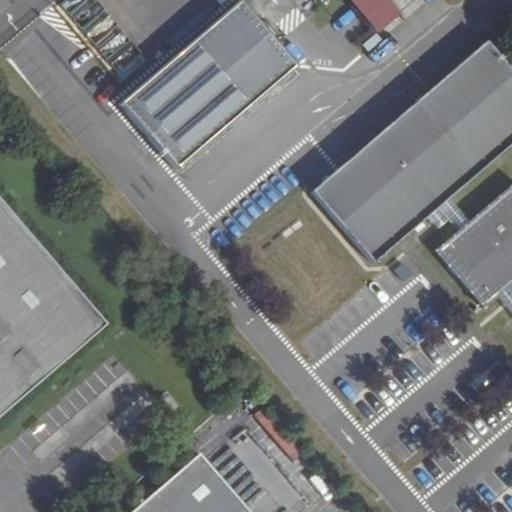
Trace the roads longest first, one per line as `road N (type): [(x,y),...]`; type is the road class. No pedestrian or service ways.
road 1 (unknown): [(184,218),(0,11)]
road 2 (unknown): [(322,390),(429,299)]
road 3 (unknown): [(363,439),(472,356)]
